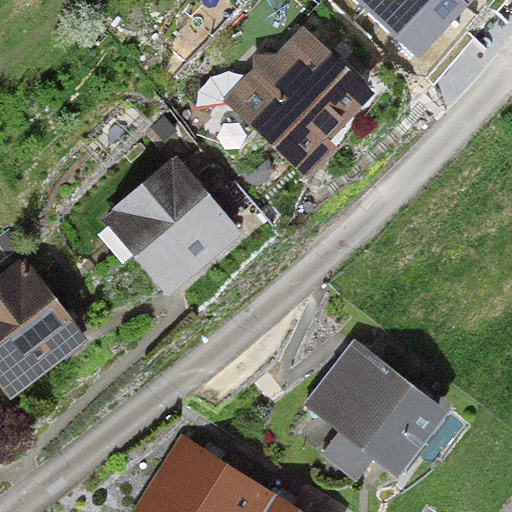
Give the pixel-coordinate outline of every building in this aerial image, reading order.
[(468,0),(361,0),(418,54),(468,0)] [(255,64),(228,93),(307,167),(337,136),(327,127),(371,81),(305,19),(280,46),(253,49),(255,64)] [(181,148),(111,207),(174,282),(244,223),(181,148)] [(25,247),(0,266),(0,375),(10,388),(88,327),(25,247)] [(356,334),(311,393),(345,419),(323,448),(358,475),(377,450),(400,468),(449,404),(356,334)] [(247,511),(266,481),(179,430),(131,511),(130,511),(247,511)] [(318,511),(266,481),(247,511),(318,511)]
